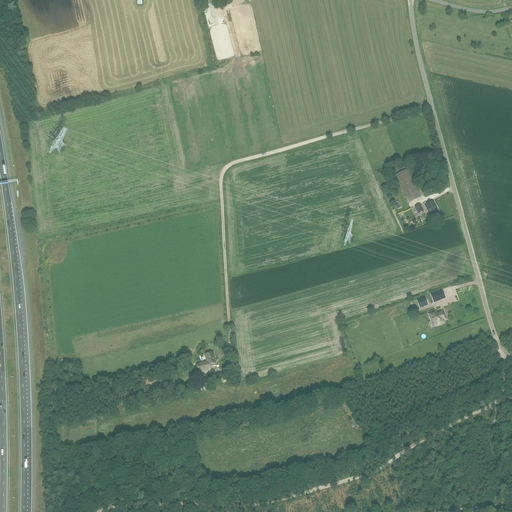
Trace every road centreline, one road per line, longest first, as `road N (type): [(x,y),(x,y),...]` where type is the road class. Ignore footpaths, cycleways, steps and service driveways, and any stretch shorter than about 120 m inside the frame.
road 1 (unclassified): [(234,379),(225,167),(430,103)]
road 2 (track): [(97,511),(140,503),(273,501),(378,469),(499,399)]
road 3 (motorway): [(23,511),(19,317),(0,151)]
road 4 (residential): [(511,358),(495,338),(430,103)]
